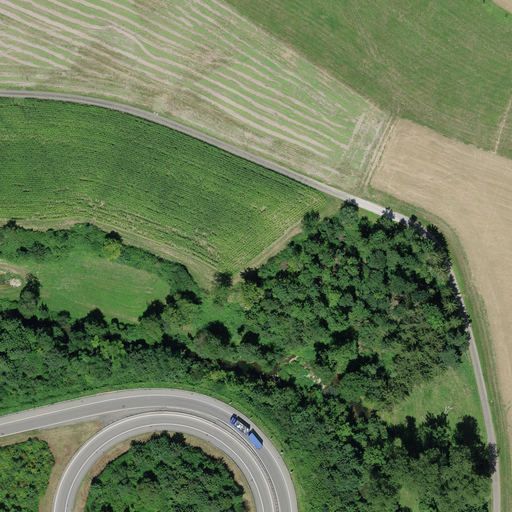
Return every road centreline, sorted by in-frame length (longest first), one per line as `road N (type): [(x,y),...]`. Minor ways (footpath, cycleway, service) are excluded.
road 1 (unclassified): [(0,94),(88,101),(149,117),(417,228),(435,245),(456,300),(492,453),(494,511)]
road 2 (motorway): [(287,511),(279,476),(251,435),(203,405),(139,400),(0,428)]
road 3 (motorway): [(61,511),(89,451),(116,432),(160,420),(224,439),(248,463),(266,511)]
road 4 (track): [(202,335),(91,314),(40,293),(0,295)]
